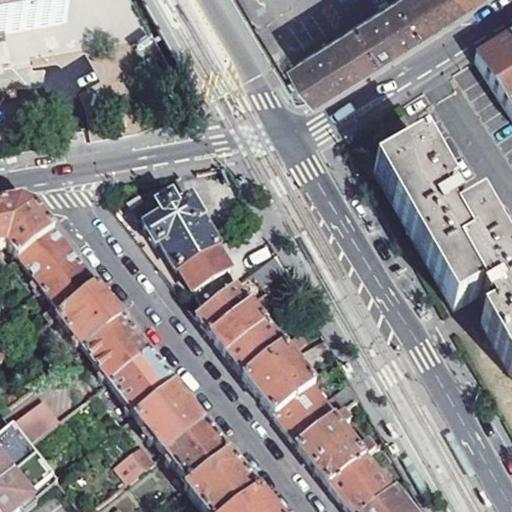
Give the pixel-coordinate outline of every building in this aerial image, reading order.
[(0,0),(0,34),(65,25),(60,0),(0,0)] [(396,0),(295,64),(320,102),(482,0),(396,0)] [(511,39),(473,64),(511,123),(511,39)] [(424,147),(374,175),(453,313),(478,299),(481,304),(478,307),(483,316),(487,314),(490,320),(479,326),(511,383),(511,382),(511,266),(480,211),(454,224),(451,219),(458,213),(453,206),(446,209),(442,204),(453,198),(424,147)] [(177,273),(215,251),(218,250),(190,203),(178,211),(171,199),(156,208),(158,211),(140,221),(145,229),(143,230),(155,250),(160,248),(175,274),(177,273)] [(34,210),(21,206),(0,209),(0,250),(6,250),(16,263),(53,234),(34,210)] [(40,295),(77,266),(74,262),(53,234),(16,263),(40,295)] [(229,274),(215,251),(177,273),(204,316),(235,291),(226,277),(229,274)] [(55,320),(96,289),(93,286),(77,266),(40,295),(36,298),(55,320)] [(81,356),(122,324),(118,319),(111,310),(96,289),(55,320),(67,336),(73,344),(70,347),(74,352),(78,351),(81,356)] [(210,340),(249,309),(242,301),(246,298),(242,293),(239,295),(235,291),(204,316),(196,322),(198,324),(210,340)] [(0,325),(10,318),(0,305),(0,325)] [(225,359),(264,329),(257,320),(261,317),(257,311),(253,314),(249,309),(210,340),(212,343),(225,359)] [(107,389),(148,357),(145,353),(133,338),(122,324),(81,356),(94,371),(100,378),(97,382),(101,386),(103,383),(107,389)] [(242,381),(282,351),(273,340),(276,336),(272,332),(269,334),(264,329),(225,359),(239,378),(242,381)] [(295,352),(306,343),(301,337),(286,348),(289,352),(295,352)] [(308,371),(333,356),(326,342),(301,358),(308,371)] [(258,402),(273,421),(310,393),(313,391),(282,351),(242,381),(258,402)] [(127,420),(130,418),(134,422),(174,391),(171,387),(148,357),(107,389),(126,413),(123,416),(127,420)] [(341,415),(359,402),(351,387),(327,406),(333,414),(328,417),(310,393),(273,421),(292,444),(296,449),(341,415)] [(174,391),(134,422),(144,435),(140,439),(149,450),(154,447),(164,460),(203,428),(189,410),(174,391)] [(362,462),(373,454),(368,445),(356,453),(339,432),(349,424),(341,415),(296,449),(311,469),(327,490),(362,462)] [(0,511),(22,511),(34,503),(32,500),(54,482),(29,450),(12,428),(0,436),(0,511)] [(203,428),(164,460),(167,464),(163,467),(167,471),(171,469),(188,491),(228,460),(207,433),(203,428)] [(113,471),(126,488),(153,467),(140,451),(113,471)] [(188,491),(184,494),(197,511),(237,511),(257,497),(231,464),(228,460),(188,491)] [(344,511),(371,511),(390,498),(362,462),(327,490),(341,507),(344,511)] [(34,503),(22,511),(32,511),(38,508),(36,505),(59,488),(55,483),(54,482),(32,500),(34,503)] [(414,511),(421,511),(407,486),(400,491),(414,511)] [(408,511),(395,495),(390,498),(371,511),(408,511)] [(268,511),(257,497),(237,511),(268,511)]
